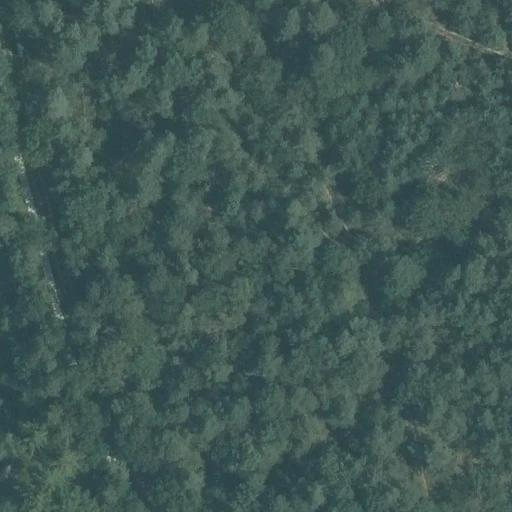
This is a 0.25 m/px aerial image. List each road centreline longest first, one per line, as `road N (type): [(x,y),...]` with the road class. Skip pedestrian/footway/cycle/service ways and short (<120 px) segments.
road 1 (track): [(38,144),(91,375),(171,511)]
road 2 (track): [(9,0),(38,144)]
